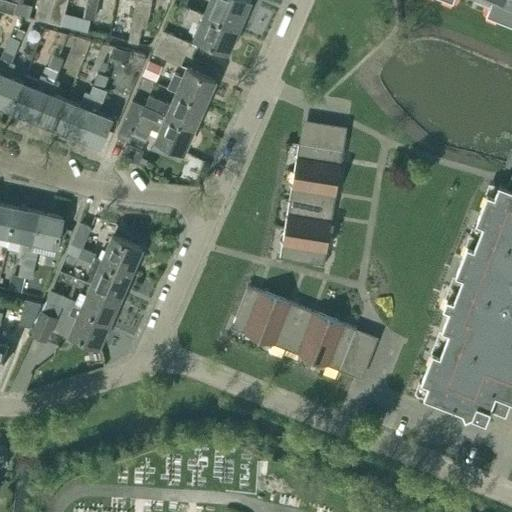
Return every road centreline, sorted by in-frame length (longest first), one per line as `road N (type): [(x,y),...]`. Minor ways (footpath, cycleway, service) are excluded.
road 1 (residential): [(209,211),(304,0)]
road 2 (residential): [(209,211),(0,161)]
road 3 (unclassified): [(345,431),(151,356)]
road 4 (residential): [(506,446),(367,390),(345,431)]
road 5 (unclassified): [(511,497),(345,431)]
road 6 (unclassified): [(151,356),(0,404)]
road 7 (residential): [(151,356),(209,211)]
